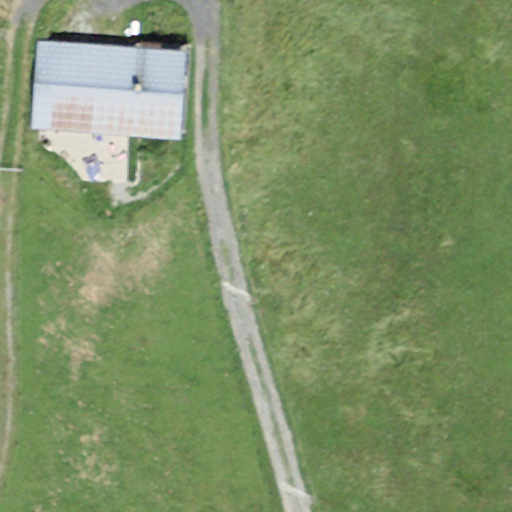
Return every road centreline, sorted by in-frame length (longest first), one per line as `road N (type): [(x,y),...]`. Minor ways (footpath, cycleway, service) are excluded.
road 1 (track): [(208,0),(213,167),(302,511)]
road 2 (track): [(0,199),(23,0)]
